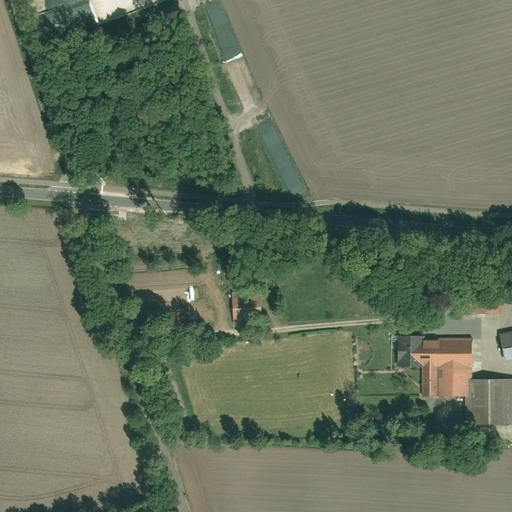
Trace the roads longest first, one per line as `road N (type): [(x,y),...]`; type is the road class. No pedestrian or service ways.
road 1 (tertiary): [(511,227),(452,230),(81,199)]
road 2 (residential): [(186,511),(81,199)]
road 3 (track): [(128,339),(394,324)]
road 4 (track): [(159,431),(295,435),(406,405)]
road 5 (residential): [(81,199),(15,0)]
